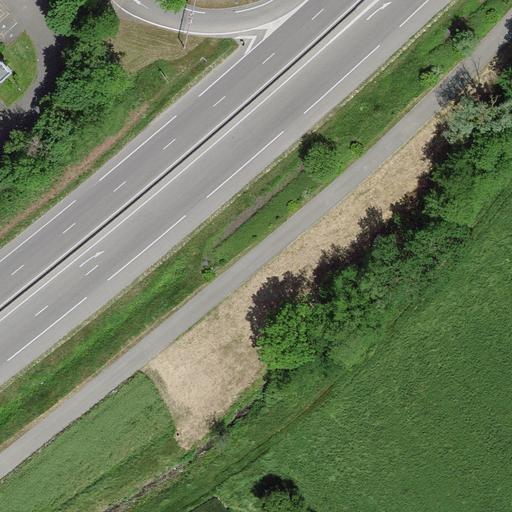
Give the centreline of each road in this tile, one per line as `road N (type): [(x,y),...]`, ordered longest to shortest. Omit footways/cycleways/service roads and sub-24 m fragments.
road 1 (unclassified): [(0,469),(349,183),(511,23)]
road 2 (trunk): [(0,347),(405,0)]
road 3 (track): [(511,182),(457,261),(323,399),(165,511)]
road 4 (trunk): [(331,0),(0,279)]
road 5 (trunk): [(303,0),(222,22),(186,20),(137,0)]
